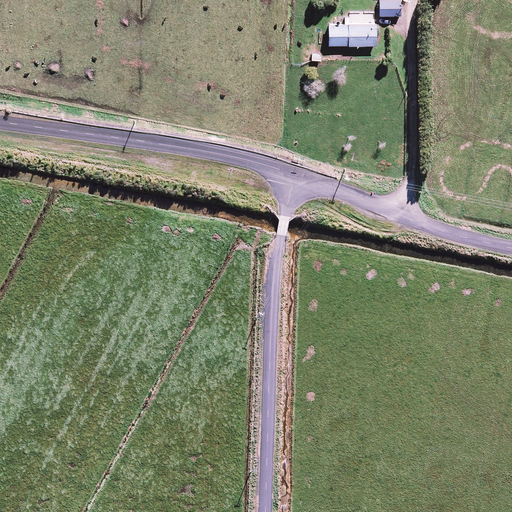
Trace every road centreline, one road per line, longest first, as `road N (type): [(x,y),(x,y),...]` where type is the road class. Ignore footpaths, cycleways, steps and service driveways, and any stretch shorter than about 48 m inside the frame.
road 1 (tertiary): [(265,511),(274,265),(296,173)]
road 2 (unclassified): [(0,117),(296,173)]
road 3 (tertiary): [(296,173),(441,231),(511,248)]
